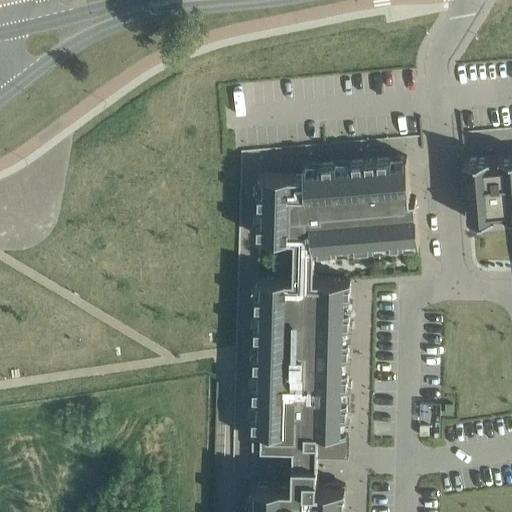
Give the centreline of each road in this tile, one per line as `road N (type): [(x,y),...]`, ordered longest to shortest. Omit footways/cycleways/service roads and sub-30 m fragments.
road 1 (residential): [(468,0),(439,58),(455,288)]
road 2 (tertiary): [(17,86),(66,49),(127,21),(280,0)]
road 3 (residential): [(455,288),(410,302),(406,466)]
road 4 (tertiary): [(133,0),(8,32)]
